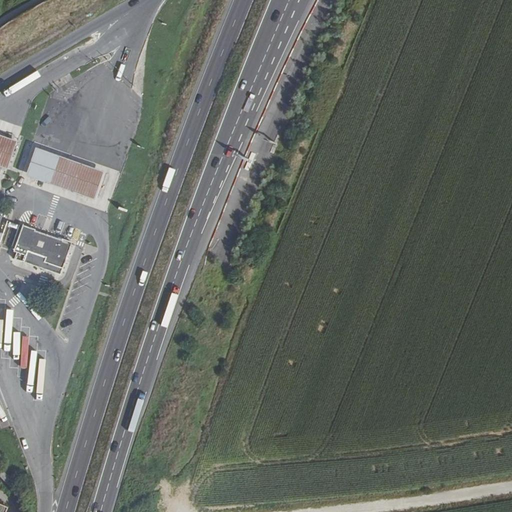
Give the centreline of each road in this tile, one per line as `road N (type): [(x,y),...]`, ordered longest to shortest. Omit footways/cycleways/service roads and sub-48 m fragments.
road 1 (trunk): [(101,511),(183,258),(291,0)]
road 2 (trunk): [(244,0),(148,247),(63,511)]
road 3 (track): [(312,511),(511,487)]
road 4 (secondary): [(134,2),(0,81)]
